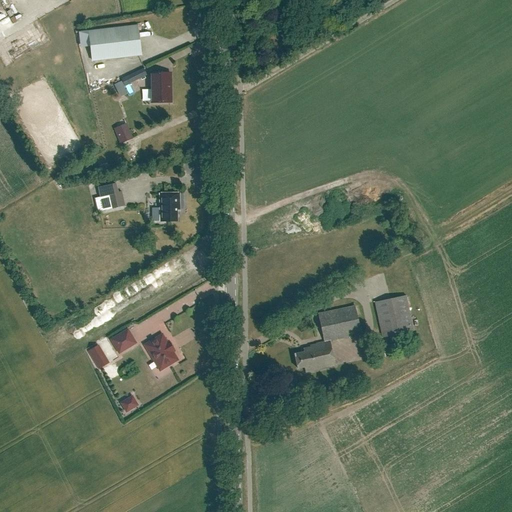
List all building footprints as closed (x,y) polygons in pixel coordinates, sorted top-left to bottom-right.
[(16,13),(7,18),(10,23),(18,18),(16,13)] [(140,56),(136,25),(88,31),(92,61),(140,56)] [(143,68),(121,79),(124,86),(147,75),(143,68)] [(152,73),(152,103),(170,102),(170,73),(152,73)] [(115,128),(121,143),(132,138),(126,124),(115,128)] [(118,192),(116,183),(98,187),(100,196),(118,192)] [(101,197),(96,198),(98,210),(103,209),(125,204),(122,191),(118,192),(100,196),(101,197)] [(162,213),(162,221),(177,221),(177,209),(179,209),(179,193),(162,194),(162,208),(160,208),(160,213),(162,213)] [(406,295),(375,302),(382,338),(414,331),(406,295)] [(355,306),(317,314),(323,342),(329,340),(361,334),(355,306)] [(119,352),(134,343),(127,331),(112,340),(119,352)] [(174,350),(169,342),(166,343),(162,335),(145,345),(160,369),(176,359),(172,352),(174,350)] [(335,366),(329,341),(329,340),(323,342),(316,343),(316,344),(310,345),(310,347),(303,349),(304,352),(296,353),(299,367),(304,366),(305,372),(335,366)] [(104,357),(95,362),(99,368),(108,363),(104,357)] [(123,407),(127,412),(133,408),(130,403),(123,407)]
